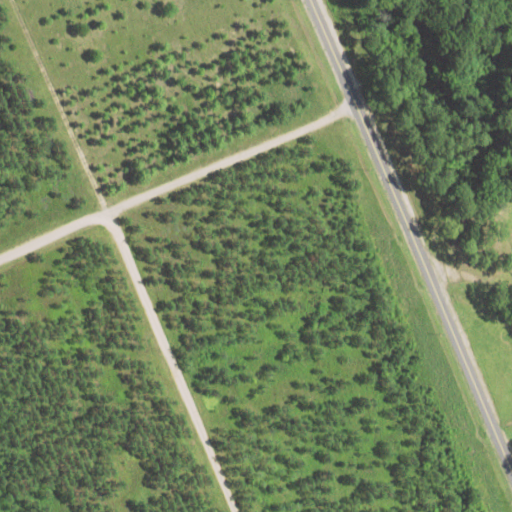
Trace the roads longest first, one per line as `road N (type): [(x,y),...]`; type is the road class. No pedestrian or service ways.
road 1 (residential): [(239,511),(108,207),(0,249)]
road 2 (residential): [(511,495),(455,377),(427,267),(357,106)]
